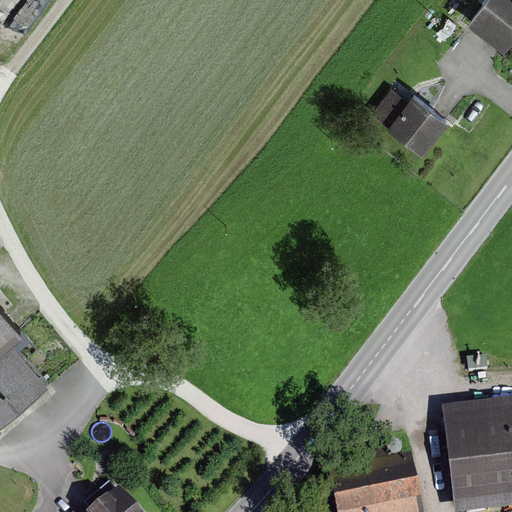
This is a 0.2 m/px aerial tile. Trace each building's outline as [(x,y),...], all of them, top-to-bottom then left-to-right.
[(511,42),(511,0),(485,0),(469,22),(506,50),(511,42)] [(407,102),(393,91),(374,112),(424,154),(448,126),(413,96),(407,102)] [(16,329),(0,310),(0,422),(45,386),(5,338),(16,329)] [(511,511),(511,405),(444,413),(454,511),(511,511)] [(424,511),(414,462),(329,478),(335,511),(424,511)] [(134,511),(120,494),(97,511),(134,511)]
